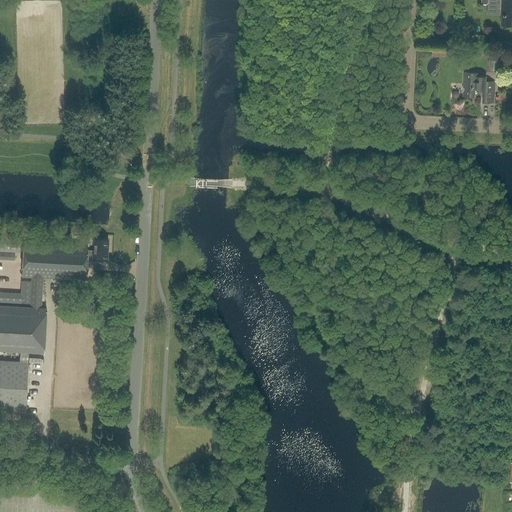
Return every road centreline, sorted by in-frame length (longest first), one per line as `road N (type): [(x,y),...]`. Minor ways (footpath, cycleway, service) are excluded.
road 1 (unclassified): [(146,511),(133,461),(159,0)]
road 2 (residential): [(511,128),(408,120),(412,0)]
